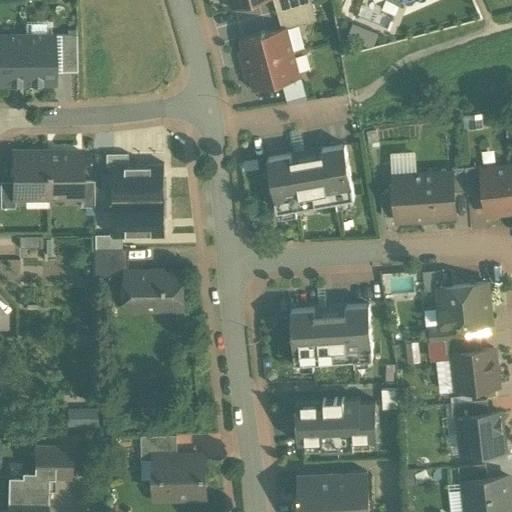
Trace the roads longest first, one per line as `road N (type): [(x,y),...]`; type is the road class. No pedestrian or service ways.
road 1 (residential): [(508,245),(229,262)]
road 2 (residential): [(255,511),(229,262)]
road 3 (residential): [(0,124),(124,120),(210,107)]
road 4 (residential): [(229,262),(210,107)]
